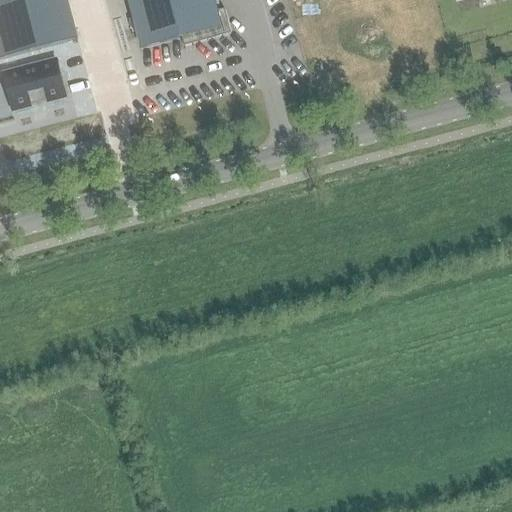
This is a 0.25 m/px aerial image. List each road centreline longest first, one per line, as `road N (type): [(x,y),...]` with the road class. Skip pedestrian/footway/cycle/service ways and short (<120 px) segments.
road 1 (tertiary): [(0,231),(511,93)]
road 2 (unknown): [(290,153),(246,0)]
